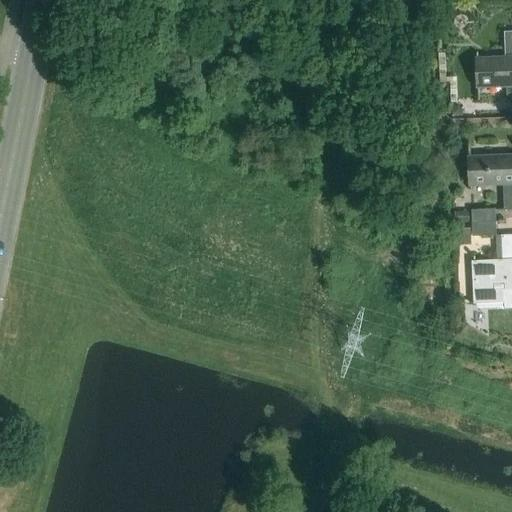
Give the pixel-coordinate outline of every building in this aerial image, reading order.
[(511,33),(509,34),(510,60),(477,61),(478,90),(503,89),(504,102),(511,101),(511,33)] [(458,104),(457,78),(446,78),(446,54),(440,54),(441,85),(451,84),(452,104),(458,104)] [(504,211),(511,210),(511,156),(470,159),(471,187),(503,186),(504,211)] [(471,212),(472,225),(495,225),(495,211),(471,212)] [(455,213),(456,223),(470,223),(470,212),(455,213)] [(472,225),(472,238),(496,237),(495,225),(472,225)] [(459,246),(472,246),(471,229),(458,230),(459,246)] [(511,236),(502,237),(502,249),(498,250),(498,263),(475,264),(475,258),(474,258),(476,306),(511,304),(511,236)]
